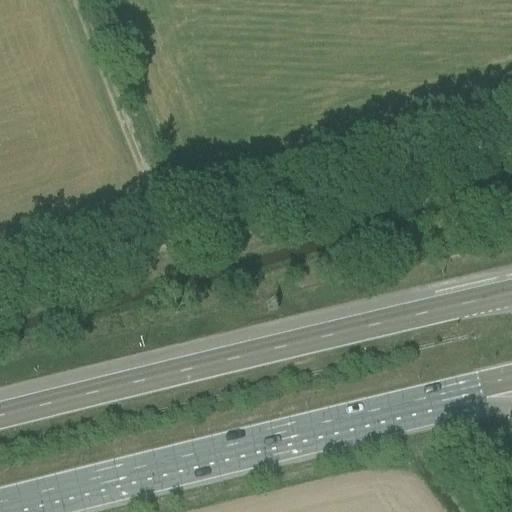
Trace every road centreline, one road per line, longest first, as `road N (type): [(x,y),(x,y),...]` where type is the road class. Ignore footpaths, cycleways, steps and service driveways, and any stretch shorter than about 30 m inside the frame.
road 1 (track): [(0,286),(511,143)]
road 2 (motorway): [(0,503),(511,379)]
road 3 (motorway): [(511,294),(0,417)]
road 4 (track): [(162,240),(70,0)]
